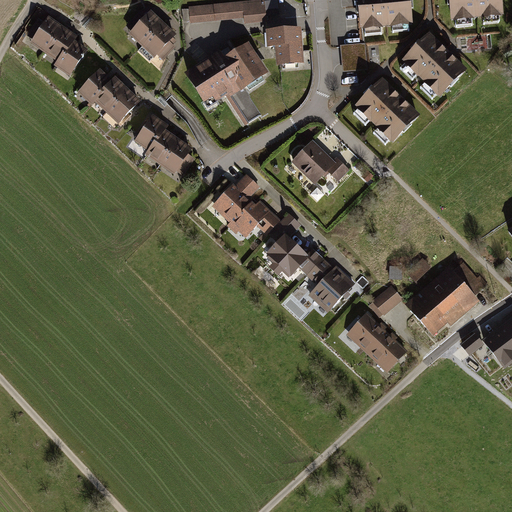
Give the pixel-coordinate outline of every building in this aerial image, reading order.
[(410,0),(357,0),(360,32),(365,31),(366,37),(382,35),(381,30),(392,28),(392,34),(409,33),(408,27),(413,26),(410,0)] [(502,0),(449,0),(451,23),(456,22),(457,28),(473,26),(472,20),(483,19),(484,25),(500,24),(499,18),(504,17),(502,0)] [(244,27),(266,25),(265,18),(280,17),(278,2),(265,3),(265,1),(188,9),(190,27),(243,21),(244,27)] [(127,38),(141,51),(164,27),(150,14),(144,20),(139,15),(126,29),(131,34),(127,38)] [(94,21),(90,18),(83,26),(86,29),(94,21)] [(44,57),(63,30),(48,21),(45,25),(38,21),(26,39),(33,43),(30,47),(44,57)] [(164,27),(141,51),(153,63),(158,58),(162,63),(175,49),(170,45),(176,39),(164,27)] [(301,29),(267,32),(268,50),(275,50),(277,66),(304,64),(301,29)] [(44,57),(57,66),(63,57),(66,59),(75,45),(78,41),(63,30),(44,57)] [(468,74),(432,38),(403,66),(406,68),(401,73),(413,85),(418,80),(425,88),(421,93),(432,104),(436,100),(439,103),(468,74)] [(63,57),(57,66),(53,71),(69,81),(88,54),(75,45),(66,59),(63,57)] [(249,45),(229,59),(248,88),(269,75),(249,45)] [(365,46),(340,48),(343,74),(367,72),(365,46)] [(248,88),(229,59),(225,61),(220,52),(184,76),(203,105),(213,98),(215,102),(227,95),(229,98),(239,91),(241,93),(248,88)] [(91,110),(95,106),(102,98),(100,96),(111,84),(100,73),(77,97),(91,110)] [(102,98),(95,106),(104,115),(127,92),(115,80),(111,84),(100,96),(102,98)] [(421,120),(384,83),(356,112),(358,114),(354,119),(365,131),(370,126),(378,134),(373,138),(384,150),(389,145),(392,148),(421,120)] [(140,104),(127,92),(104,115),(117,128),(140,104)] [(134,145),(147,155),(153,146),(156,148),(166,134),(169,130),(152,119),(134,145)] [(153,146),(147,155),(144,159),(160,170),(179,143),(166,134),(156,148),(153,146)] [(193,153),(179,143),(160,170),(180,183),(195,161),(189,158),(193,153)] [(313,145),(292,166),(314,189),(328,175),(337,185),(350,173),(337,160),(332,164),(313,145)] [(363,167),(358,163),(354,168),(358,172),(363,167)] [(372,176),(368,172),(363,177),(367,181),(372,176)] [(214,211),(231,227),(252,205),(249,202),(260,190),(245,177),(214,211)] [(252,205),(231,227),(228,231),(235,238),(238,234),(245,241),(252,234),(254,236),(259,231),(267,238),(281,223),(261,204),(256,209),(252,205)] [(266,258),(291,281),(309,261),(289,242),(301,228),(289,216),(269,238),(277,246),(266,258)] [(424,259),(408,274),(416,283),(433,268),(424,259)] [(309,299),(328,316),(355,287),(337,270),(334,272),(323,262),(308,278),(319,289),(309,299)] [(405,310),(433,341),(447,327),(450,330),(479,303),(476,300),(489,288),(481,279),(478,281),(464,266),(453,275),(449,270),(405,310)] [(402,268),(390,267),(389,280),(402,281),(402,268)] [(371,307),(381,319),(404,300),(393,286),(374,302),(375,304),(371,307)] [(368,317),(347,338),(367,357),(388,336),(368,317)] [(511,365),(511,320),(482,344),(504,372),(511,365)] [(388,336),(367,357),(387,376),(408,355),(388,336)] [(475,337),(460,349),(469,361),(484,348),(475,337)]
